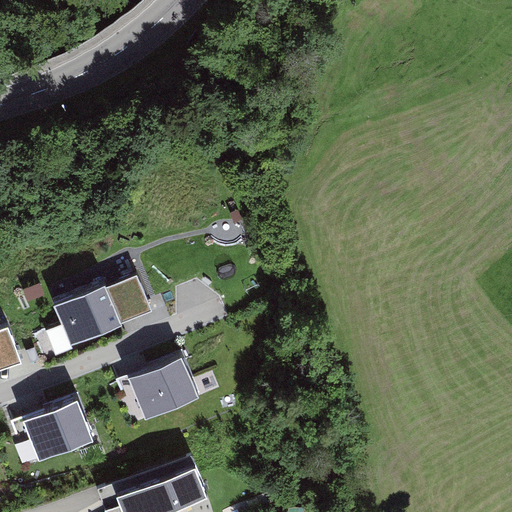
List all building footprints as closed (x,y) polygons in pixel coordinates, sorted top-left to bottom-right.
[(137,273),(57,304),(70,338),(150,307),(137,273)] [(11,321),(0,324),(0,362),(23,355),(11,321)] [(178,356),(131,375),(145,408),(192,389),(178,356)] [(77,396),(27,414),(40,449),(90,431),(77,396)] [(191,463),(117,490),(122,502),(106,507),(108,511),(210,511),(213,511),(191,463)]
